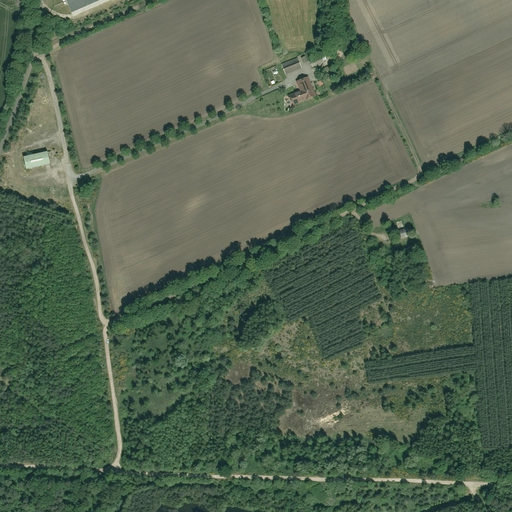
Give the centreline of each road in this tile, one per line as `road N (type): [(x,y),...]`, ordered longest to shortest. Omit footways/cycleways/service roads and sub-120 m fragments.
road 1 (track): [(0,466),(511,486)]
road 2 (track): [(105,321),(418,179),(423,170),(392,92)]
road 3 (track): [(118,472),(105,321),(44,57)]
road 4 (track): [(71,178),(298,76)]
road 5 (track): [(511,275),(435,283),(402,302),(383,298),(350,214)]
road 6 (unclassified): [(0,152),(36,51),(40,0)]
road 7 (track): [(33,61),(66,38),(163,0)]
